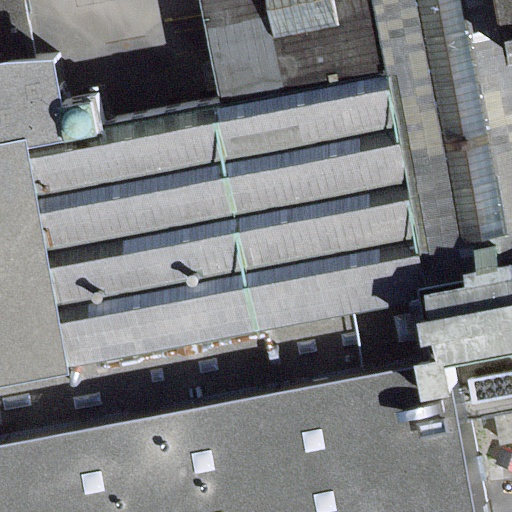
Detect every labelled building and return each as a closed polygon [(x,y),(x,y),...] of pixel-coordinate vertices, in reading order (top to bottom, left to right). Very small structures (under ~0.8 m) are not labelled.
[(397,0),(0,0),(0,138),(409,67),(397,0)] [(511,0),(397,0),(409,67),(445,287),(511,279),(511,0)] [(409,67),(0,138),(0,401),(444,318),(409,67)] [(479,511),(450,359),(0,446),(0,511),(479,511)] [(511,413),(499,416),(504,444),(511,442),(511,413)]
